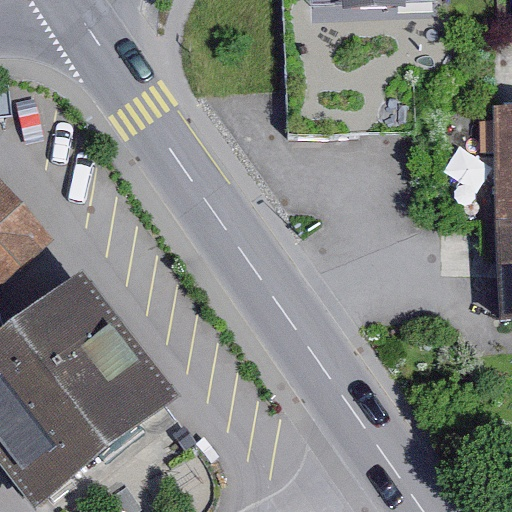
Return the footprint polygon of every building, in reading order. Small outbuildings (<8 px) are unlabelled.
[(301,8),(300,0),(282,0),(288,149),(416,141),(412,26),(406,26),(343,29),(342,7),(301,8)] [(300,0),(301,8),(342,7),(343,29),(406,26),(405,3),(444,2),(443,0),(300,0)] [(504,340),(511,339),(511,119),(494,121),(494,128),(479,129),(481,161),(496,160),(504,340)] [(0,300),(52,253),(0,195),(0,300)] [(0,353),(0,437),(54,507),(168,418),(73,297),(0,353)]
